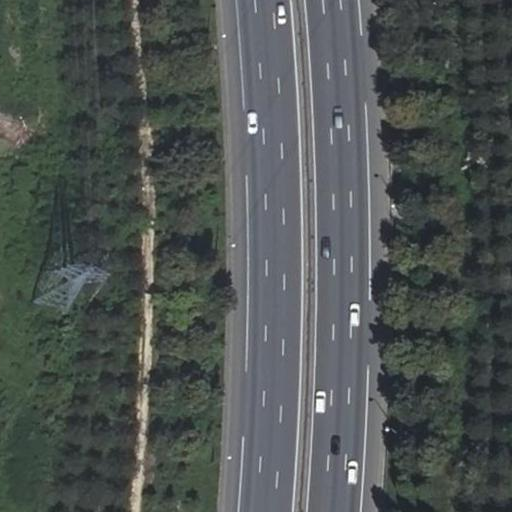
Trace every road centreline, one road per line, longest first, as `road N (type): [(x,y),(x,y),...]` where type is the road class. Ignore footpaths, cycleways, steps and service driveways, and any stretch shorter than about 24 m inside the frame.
road 1 (trunk): [(264,0),(277,238),(267,511)]
road 2 (trunk): [(336,511),(345,206),(337,0)]
